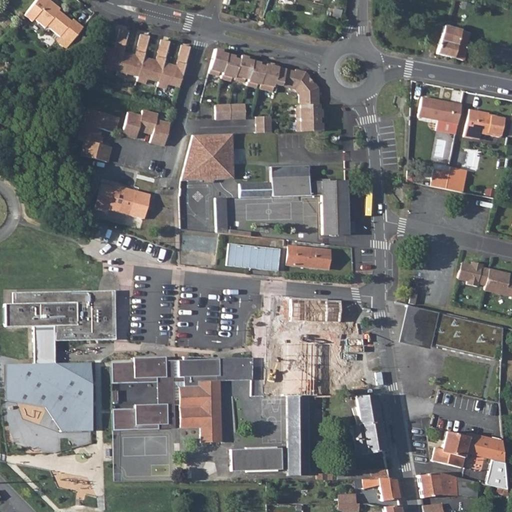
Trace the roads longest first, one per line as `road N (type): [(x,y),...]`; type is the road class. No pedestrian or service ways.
road 1 (tertiary): [(375,294),(410,511)]
road 2 (residential): [(374,223),(511,253)]
road 3 (tertiary): [(377,64),(511,88)]
road 4 (tertiary): [(374,223),(364,95)]
road 5 (residential): [(328,61),(206,29)]
